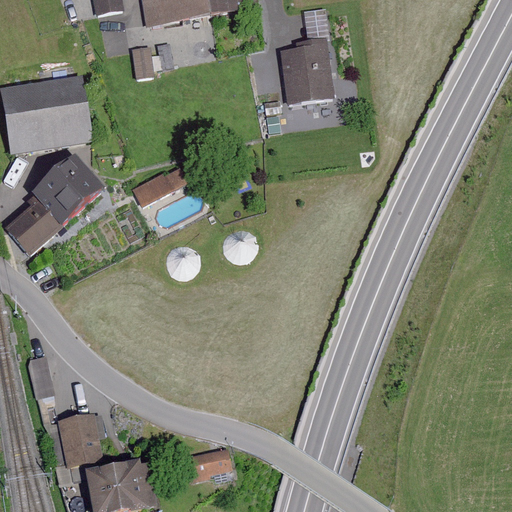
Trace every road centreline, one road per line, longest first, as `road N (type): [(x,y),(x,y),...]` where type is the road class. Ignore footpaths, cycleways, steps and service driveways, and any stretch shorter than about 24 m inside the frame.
road 1 (trunk): [(511,15),(398,241),(303,511)]
road 2 (residential): [(0,274),(126,391),(273,446),(373,511)]
